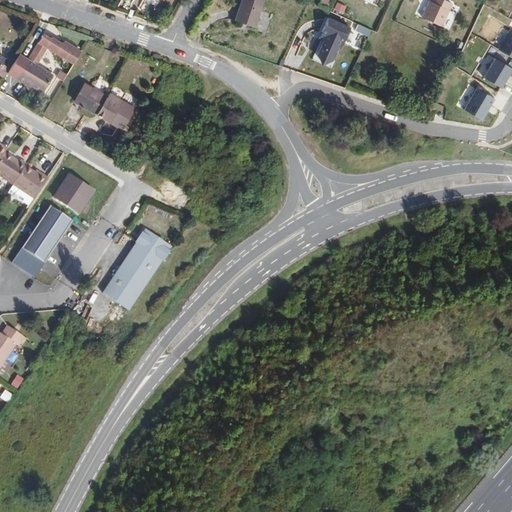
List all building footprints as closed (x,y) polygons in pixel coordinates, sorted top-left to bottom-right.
[(255,31),(265,1),(263,0),(242,0),(234,24),(255,31)] [(441,31),(453,7),(437,0),(433,0),(431,5),(430,4),(422,22),(441,31)] [(328,13),(332,5),(322,1),(319,9),(328,13)] [(327,19),(318,40),(322,42),(316,55),(320,67),(322,68),(332,65),(338,52),(341,53),(352,29),(327,19)] [(372,30),(358,24),(355,31),(370,37),(372,30)] [(498,47),(508,31),(504,29),(494,44),(498,47)] [(511,33),(510,32),(500,52),(511,58),(511,33)] [(80,50),(64,40),(62,43),(51,36),(50,37),(43,33),(38,41),(47,47),(73,63),(80,50)] [(38,41),(27,58),(36,63),(47,47),(38,41)] [(1,61),(4,56),(0,53),(0,74),(2,75),(8,66),(6,64),(1,61)] [(8,72),(18,78),(23,81),(24,80),(42,91),(53,75),(36,63),(27,58),(20,53),(8,72)] [(478,73),(483,75),(494,58),(489,55),(478,73)] [(511,68),(511,66),(496,58),(483,82),(500,91),(511,68)] [(67,74),(60,69),(56,75),(63,80),(67,74)] [(110,120),(123,97),(110,90),(108,93),(85,80),(74,100),(110,120)] [(466,88),(458,105),(465,108),(472,91),(466,88)] [(493,99),(477,90),(464,113),(481,122),(493,99)] [(0,185),(6,189),(19,169),(20,168),(13,163),(11,167),(7,165),(9,162),(0,156),(0,185)] [(26,203),(41,181),(31,174),(27,174),(19,169),(6,189),(7,190),(26,203)] [(92,191),(94,188),(68,171),(52,196),(78,213),(92,191)] [(26,204),(26,203),(7,190),(0,200),(19,213),(26,204)] [(45,262),(73,219),(49,204),(21,246),(45,262)] [(130,310),(171,246),(145,229),(136,242),(103,293),(130,310)] [(40,270),(45,262),(21,246),(11,261),(35,277),(40,270)] [(0,365),(15,343),(17,345),(23,336),(6,325),(0,333),(0,365)]
